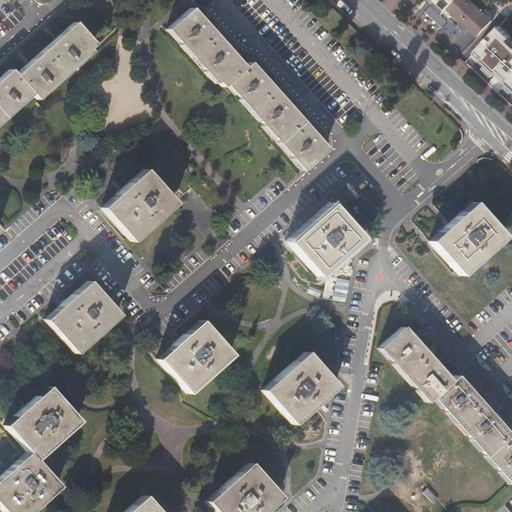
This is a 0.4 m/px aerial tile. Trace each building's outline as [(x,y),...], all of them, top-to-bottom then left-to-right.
[(436,0),(434,4),(443,13),(455,0),(436,0)] [(455,0),(443,13),(441,15),(448,22),(451,19),(457,25),(460,23),(468,30),(470,27),(478,35),(493,19),(471,0),(455,0)] [(229,86),(303,173),(327,153),(253,65),(246,71),(194,10),(171,30),(215,81),(223,91),(227,87),(229,86)] [(35,97),(94,45),(78,25),(17,78),(13,73),(0,84),(0,117),(30,91),(35,97)] [(511,37),(500,26),(475,52),(482,59),(481,60),(497,75),(498,74),(507,83),(506,84),(511,88),(511,37)] [(188,183),(187,181),(191,177),(193,175),(196,172),(180,154),(151,179),(146,172),(125,190),(120,194),(102,210),(127,238),(132,244),(132,245),(172,211),(177,207),(194,191),(195,191),(190,184),(188,183)] [(427,241),(458,276),(500,238),(469,203),(448,222),(427,241)] [(286,242),(317,277),(361,238),(329,205),(308,223),(286,242)] [(45,320),(75,355),(119,318),(89,282),(45,320)] [(186,394),(230,357),(198,321),(154,359),(186,394)] [(456,376),(451,381),(438,368),(435,364),(416,342),(411,336),(403,326),(378,348),(426,403),(429,400),(448,417),(451,420),(454,427),(460,434),(508,485),(511,480),(511,439),(493,418),(488,412),(479,402),(473,396),(456,376)] [(316,407),(336,389),(333,386),(307,355),(263,394),(292,427),(316,407)] [(35,462),(31,458),(75,419),(44,385),(22,404),(20,407),(18,408),(1,423),(25,451),(3,471),(0,472),(0,509),(2,511),(23,511),(55,484),(53,481),(35,462)] [(207,505),(212,511),(267,511),(280,500),(250,466),(207,505)] [(123,511),(156,511),(146,499),(142,495),(123,511)]
